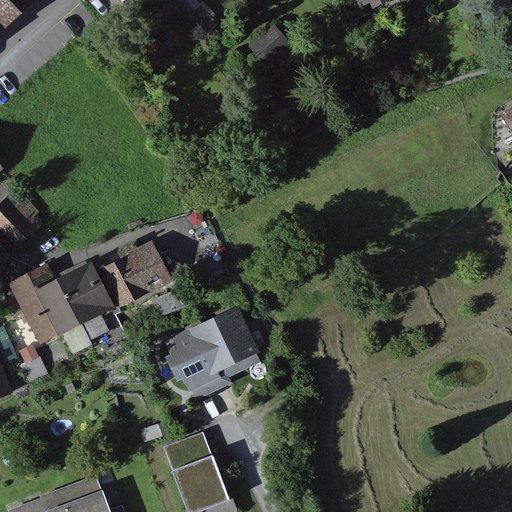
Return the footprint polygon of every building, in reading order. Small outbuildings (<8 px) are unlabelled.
[(0,0),(0,20),(5,26),(34,1),(33,0),(0,0)] [(511,108),(499,116),(511,136),(511,108)] [(9,206),(0,214),(0,231),(14,248),(32,233),(9,206)] [(33,293),(41,313),(66,303),(61,291),(53,269),(27,279),(33,293)] [(60,362),(124,337),(100,276),(61,291),(66,303),(41,313),(51,338),(60,362)] [(133,279),(109,290),(127,329),(178,306),(167,282),(140,295),(133,279)] [(33,293),(15,300),(33,345),(51,338),(41,313),(33,293)] [(194,341),(200,352),(171,367),(187,398),(216,384),(219,390),(267,366),(241,316),(194,341)] [(0,411),(18,405),(0,360),(0,411)] [(187,429),(147,445),(173,511),(181,511),(215,499),(187,429)] [(97,511),(81,470),(0,500),(0,511),(97,511)]
